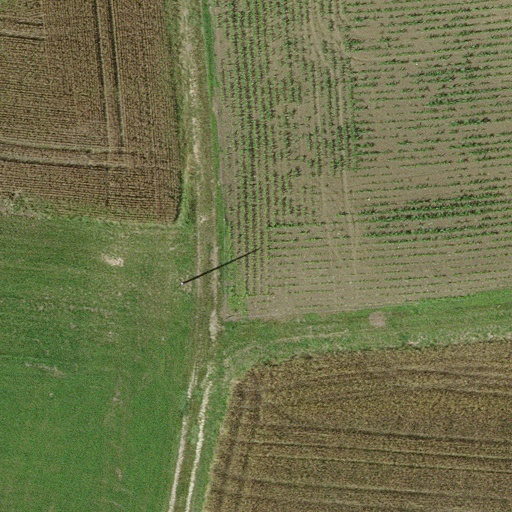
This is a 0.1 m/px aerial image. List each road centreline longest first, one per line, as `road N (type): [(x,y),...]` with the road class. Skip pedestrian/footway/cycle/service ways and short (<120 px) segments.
road 1 (track): [(210,316),(181,0)]
road 2 (track): [(511,310),(210,316)]
road 3 (track): [(210,316),(180,511)]
